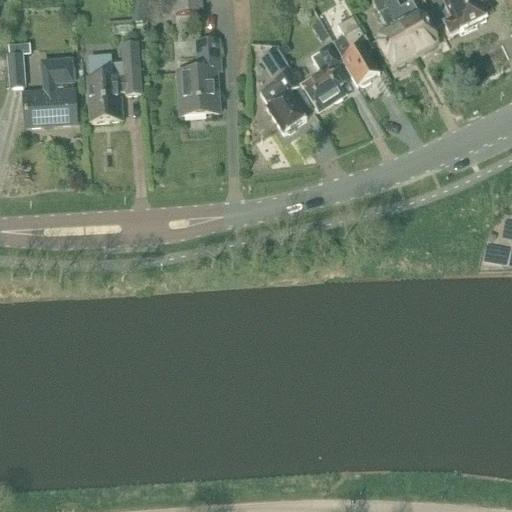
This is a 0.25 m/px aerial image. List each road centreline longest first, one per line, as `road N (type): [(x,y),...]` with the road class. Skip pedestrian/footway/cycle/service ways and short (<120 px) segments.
road 1 (tertiary): [(0,239),(173,235),(273,208)]
road 2 (tertiary): [(273,208),(0,225)]
road 3 (tertiary): [(273,208),(393,173),(511,118)]
